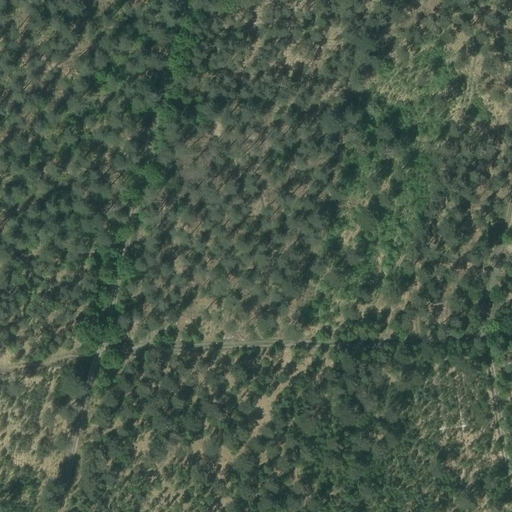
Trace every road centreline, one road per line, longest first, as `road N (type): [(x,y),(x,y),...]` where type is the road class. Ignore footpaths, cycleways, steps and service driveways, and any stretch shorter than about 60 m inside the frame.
road 1 (track): [(182,0),(95,351)]
road 2 (track): [(485,339),(511,511)]
road 3 (track): [(95,351),(57,511)]
